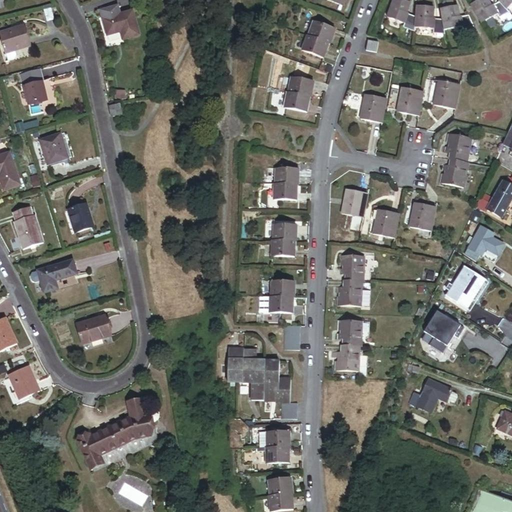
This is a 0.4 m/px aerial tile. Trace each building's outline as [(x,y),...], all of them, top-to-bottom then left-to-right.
[(327,0),(326,2),(347,10),(350,0),(327,0)] [(411,4),(400,0),(394,0),(388,17),(407,24),(410,14),(408,13),(411,4)] [(490,0),(485,0),(474,6),(483,23),(500,14),(496,4),(493,6),(490,0)] [(511,0),(501,0),(502,1),(510,9),(511,6),(511,0)] [(502,1),(496,4),(500,14),(502,17),(508,14),(511,19),(511,17),(511,11),(510,9),(502,1)] [(435,10),(418,8),(418,17),(416,28),(437,30),(438,19),(435,19),(435,10)] [(444,20),(445,30),(467,28),(465,16),(461,16),(460,8),(443,9),(444,20)] [(132,12),(103,20),(107,36),(120,32),(123,41),(139,36),(132,12)] [(418,17),(410,14),(407,24),(406,27),(416,31),(416,28),(418,17)] [(472,15),(465,16),(467,28),(467,30),(477,29),(472,15)] [(444,20),(438,19),(437,30),(436,33),(446,33),(445,30),(444,20)] [(312,24),(307,39),(327,46),(328,47),(334,32),(312,24)] [(29,47),(23,27),(0,33),(0,36),(7,62),(15,60),(16,58),(14,52),(29,47)] [(307,39),(305,38),(300,51),(322,59),(327,46),(307,39)] [(375,54),(377,44),(368,42),(366,51),(375,54)] [(292,78),(288,95),(309,99),(310,99),(313,82),(292,78)] [(47,100),(42,82),(23,87),(27,105),(47,100)] [(455,113),(460,88),(438,84),(436,93),(439,93),(438,99),(435,99),(433,109),(455,113)] [(125,92),(116,91),(115,99),(124,100),(125,92)] [(418,120),(423,95),(402,91),(397,115),(418,120)] [(288,95),(287,95),(284,108),(306,113),(309,99),(288,95)] [(381,126),(386,101),(364,96),(362,105),(365,105),(363,111),(362,111),(359,122),(381,126)] [(15,125),(17,134),(25,131),(22,123),(15,125)] [(511,149),(511,126),(503,145),(511,149)] [(61,135),(40,141),(47,165),(68,159),(61,135)] [(451,156),(450,161),(451,162),(467,165),(472,140),(450,136),(448,145),(449,145),(448,150),(447,149),(446,155),(451,156)] [(20,186),(9,154),(0,156),(0,181),(4,191),(20,186)] [(467,165),(451,162),(450,167),(445,166),(444,171),(446,171),(445,176),(443,176),(441,185),(464,189),(468,165),(467,165)] [(276,170),(276,186),(296,186),(297,187),(297,170),(276,170)] [(511,178),(508,185),(503,182),(499,188),(490,204),(483,200),(485,198),(482,196),(475,207),(485,213),(487,210),(501,218),(511,199),(511,178)] [(276,186),(273,186),(273,202),(295,203),(296,186),(276,186)] [(362,220),(367,196),(345,192),(343,201),(345,201),(344,206),(342,205),(340,216),(362,220)] [(87,206),(69,211),(75,233),(93,228),(87,206)] [(431,234),(435,210),(413,206),(412,213),(414,214),(413,219),(410,218),(408,230),(431,234)] [(30,208),(12,214),(15,222),(14,223),(23,251),(43,244),(35,216),(33,217),(30,208)] [(372,235),(394,240),(398,216),(377,212),(375,221),(377,221),(376,226),(374,225),(372,235)] [(478,215),(471,212),(468,218),(475,221),(478,215)] [(275,226),(274,243),(294,243),(295,243),(296,227),(275,226)] [(493,236),(480,229),(467,253),(479,259),(482,254),(499,263),(507,248),(491,240),(493,236)] [(274,243),(272,242),(272,259),(293,259),(294,243),(274,243)] [(345,276),(345,282),(360,282),(363,282),(364,258),(341,257),(341,265),(342,266),(342,271),(340,271),(340,276),(345,276)] [(73,262),(38,272),(34,273),(32,276),(34,281),(37,283),(41,282),(44,294),(58,290),(55,281),(76,276),(73,262)] [(464,269),(447,299),(468,311),(473,303),(469,301),(473,294),(477,297),(480,298),(489,284),(464,269)] [(345,282),(342,282),(342,288),(338,287),(338,292),(340,292),(340,297),(338,297),(338,306),(359,307),(360,282),(345,282)] [(273,283),(273,299),(292,300),(294,300),(294,284),(273,283)] [(292,316),(292,300),(273,299),(260,299),(259,315),(270,315),(270,316),(292,316)] [(73,314),(51,321),(52,325),(75,318),(73,314)] [(429,320),(425,329),(442,338),(451,320),(442,315),(437,324),(429,320)] [(105,317),(76,325),(82,344),(110,336),(105,317)] [(5,319),(0,321),(0,352),(16,346),(5,319)] [(343,341),(343,347),(359,348),(361,348),(362,322),(339,322),(338,332),(340,333),(340,337),(338,337),(338,341),(343,341)] [(299,328),(283,327),(283,336),(298,336),(299,328)] [(343,347),(341,347),(341,353),(331,352),(331,358),(338,358),(337,362),(336,362),(336,372),(358,372),(359,348),(343,347)] [(494,362),(500,366),(507,355),(502,351),(494,362)] [(241,353),(225,353),(224,385),(240,385),(240,376),(241,353)] [(253,354),(241,353),(240,376),(262,377),(263,364),(253,364),(253,354)] [(416,366),(405,362),(403,369),(414,372),(416,366)] [(279,365),(263,364),(262,377),(262,387),(279,388),(279,383),(279,365)] [(28,367),(9,375),(19,401),(39,393),(28,367)] [(470,375),(468,381),(474,384),(477,377),(470,375)] [(262,387),(262,377),(240,376),(240,385),(249,385),(248,402),(261,402),(262,387)] [(450,390),(424,381),(420,393),(419,396),(414,408),(432,414),(437,400),(446,403),(447,401),(452,403),(454,401),(456,396),(455,394),(450,392),(450,390)] [(262,387),(261,402),(273,403),(273,405),(281,405),(288,405),(289,383),(279,383),(279,388),(262,387)] [(414,408),(419,396),(413,394),(409,406),(414,408)] [(89,435),(76,440),(88,467),(101,460),(99,456),(132,440),(150,437),(147,416),(143,417),(141,402),(127,404),(130,419),(126,420),(89,437),(89,435)] [(296,414),(296,406),(288,405),(281,405),(281,413),(296,414)] [(511,415),(500,411),(498,416),(502,418),(498,427),(508,431),(505,436),(506,437),(511,439),(511,415)] [(296,414),(281,413),(281,422),(295,422),(296,414)] [(257,436),(257,450),(263,450),(285,449),(286,449),(286,436),(257,436)] [(482,450),(476,446),(473,453),(479,456),(482,450)] [(285,449),(263,450),(263,465),(285,465),(285,449)] [(101,460),(88,467),(90,471),(103,465),(101,460)] [(268,495),(269,498),(288,496),(290,496),(288,482),(261,485),(262,496),(268,495)] [(511,511),(511,505),(475,493),(468,511),(511,511)] [(269,498),(267,499),(268,511),(277,511),(290,511),(288,496),(269,498)]
